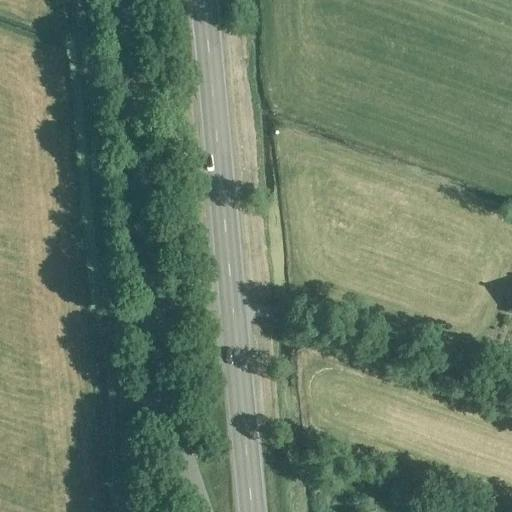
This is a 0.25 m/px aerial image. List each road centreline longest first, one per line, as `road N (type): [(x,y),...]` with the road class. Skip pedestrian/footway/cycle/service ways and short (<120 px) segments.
road 1 (unclassified): [(195,511),(156,301),(122,0)]
road 2 (primary): [(250,511),(203,0)]
